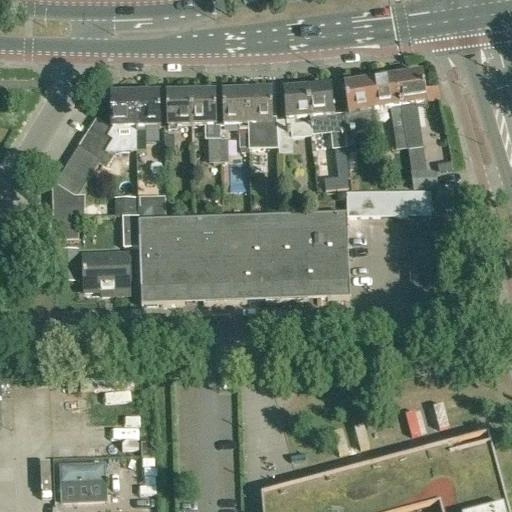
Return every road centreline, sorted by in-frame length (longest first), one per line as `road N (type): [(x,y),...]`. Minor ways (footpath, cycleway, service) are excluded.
road 1 (unclassified): [(511,321),(0,336)]
road 2 (primary): [(77,47),(208,46),(471,24)]
road 3 (unclassified): [(0,207),(65,93),(77,47)]
road 4 (secondary): [(471,24),(480,94),(511,195)]
road 5 (primary): [(246,0),(83,12)]
road 6 (unclassified): [(34,511),(28,392)]
